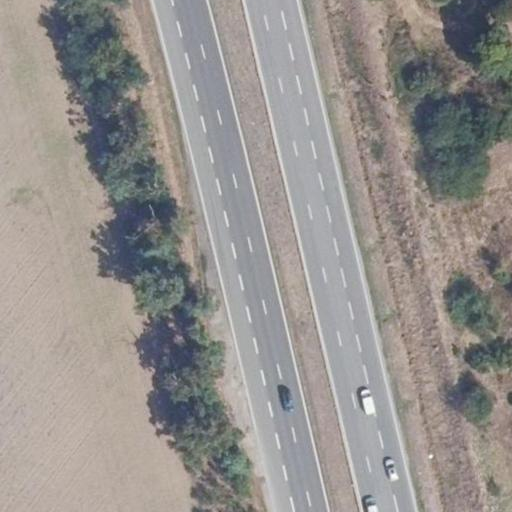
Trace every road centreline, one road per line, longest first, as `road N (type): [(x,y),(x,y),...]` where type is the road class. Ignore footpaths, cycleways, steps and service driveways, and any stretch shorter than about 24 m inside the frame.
road 1 (primary): [(163,0),(295,511)]
road 2 (primary): [(190,0),(311,511)]
road 3 (primary): [(396,511),(307,197)]
road 4 (primary): [(378,511),(307,197)]
road 5 (primary): [(307,197),(261,0)]
road 6 (primary): [(307,197),(271,0)]
